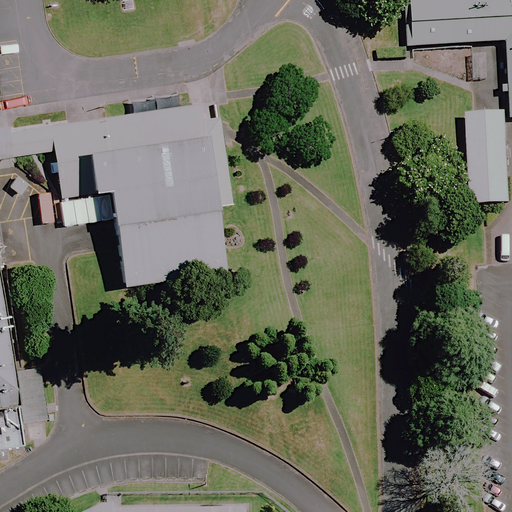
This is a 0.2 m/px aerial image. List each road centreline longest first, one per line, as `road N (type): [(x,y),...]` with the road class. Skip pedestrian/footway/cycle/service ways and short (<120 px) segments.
road 1 (unclassified): [(387,511),(379,217),(336,39),(311,0)]
road 2 (unclassified): [(0,492),(76,447),(133,437),(199,440),(246,455),(319,511)]
road 3 (unclassified): [(27,0),(45,56),(89,70),(204,54),(264,0)]
